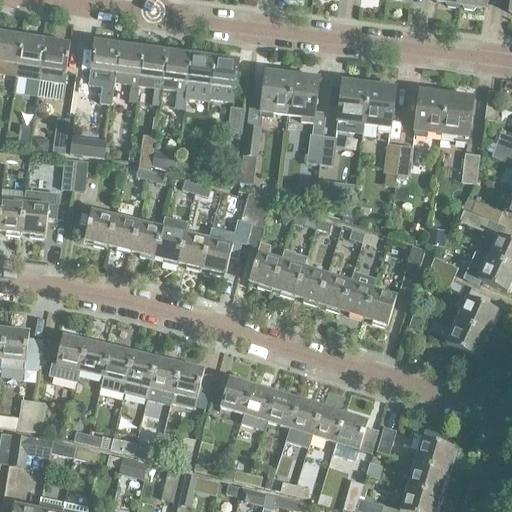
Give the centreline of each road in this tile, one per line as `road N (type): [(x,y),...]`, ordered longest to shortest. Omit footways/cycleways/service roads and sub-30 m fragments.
road 1 (residential): [(511,416),(230,329),(66,286),(0,279)]
road 2 (residential): [(151,14),(511,59)]
